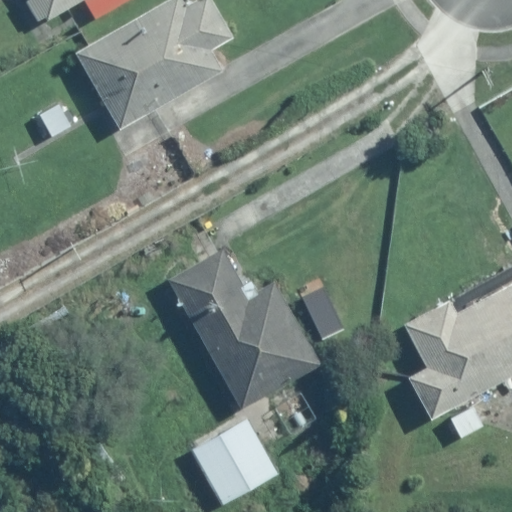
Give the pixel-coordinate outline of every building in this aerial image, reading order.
[(26,0),(41,23),(77,0),(86,0),(98,18),(126,0),(26,0)] [(186,0),(156,0),(76,48),(122,127),(223,68),(210,47),(239,30),(221,0),(188,0),(187,1),(186,0)] [(226,243),(170,274),(242,408),(331,359),(286,277),(254,295),(226,243)] [(450,293),(409,317),(435,362),(416,373),(438,411),(511,368),(511,271),(456,304),(450,293)] [(255,413),(192,445),(223,506),(286,473),(255,413)]
